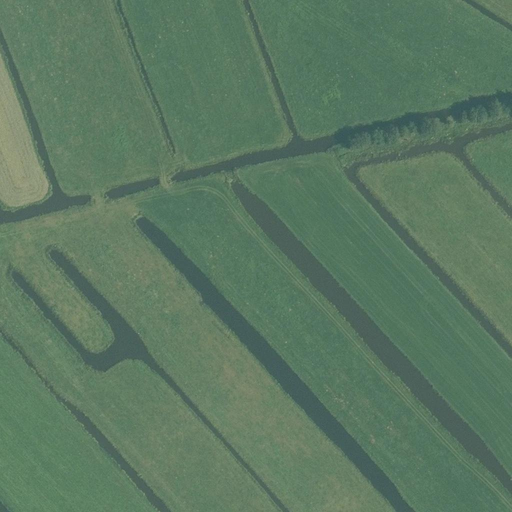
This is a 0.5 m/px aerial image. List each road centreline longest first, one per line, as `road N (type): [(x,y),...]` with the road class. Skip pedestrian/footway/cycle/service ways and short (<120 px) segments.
road 1 (track): [(232,267),(170,196),(89,0)]
road 2 (track): [(0,351),(145,511)]
